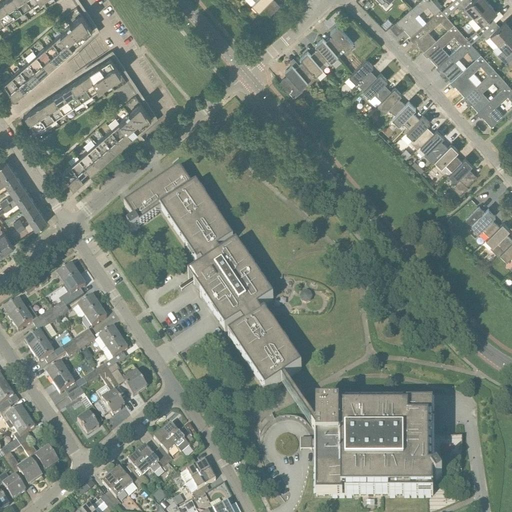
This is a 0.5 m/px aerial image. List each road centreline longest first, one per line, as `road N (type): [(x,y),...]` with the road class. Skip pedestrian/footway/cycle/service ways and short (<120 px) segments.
road 1 (tertiary): [(511,367),(462,327),(245,75)]
road 2 (residential): [(511,183),(348,0)]
road 3 (residential): [(67,227),(245,75)]
road 4 (residential): [(175,388),(67,227)]
road 5 (residential): [(85,466),(0,340)]
road 6 (residential): [(485,511),(467,412),(459,399),(431,398)]
road 7 (residential): [(249,511),(175,388)]
road 8 (unknown): [(111,35),(1,125)]
road 9 (residential): [(67,227),(1,125)]
